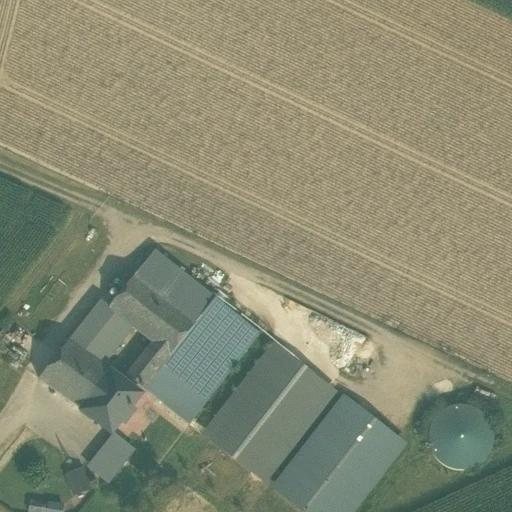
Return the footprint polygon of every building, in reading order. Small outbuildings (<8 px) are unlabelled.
[(154,252),(108,309),(133,329),(152,344),(169,357),(215,300),(154,252)] [(258,334),(215,300),(169,357),(143,389),(188,425),(258,334)] [(99,302),(68,342),(102,367),(133,329),(108,309),(99,302)] [(80,409),(110,372),(102,367),(68,342),(38,380),(80,409)] [(143,389),(169,357),(152,344),(126,377),(143,389)] [(336,395),(272,345),(201,436),(264,486),(336,395)] [(110,372),(80,409),(110,431),(143,389),(126,377),(123,381),(110,372)] [(298,511),(354,511),(407,446),(342,396),(269,489),(298,511)] [(427,436),(429,450),(436,461),(447,469),(461,471),(474,468),(485,460),(491,448),(492,434),(488,422),(478,412),(466,407),(452,407),(440,413),(431,423),(427,436)] [(113,434),(85,468),(107,486),(135,451),(113,434)] [(81,470),(65,475),(73,497),(89,491),(81,470)] [(45,511),(47,504),(29,501),(27,511),(45,511)] [(61,511),(62,506),(48,503),(45,511),(61,511)]
